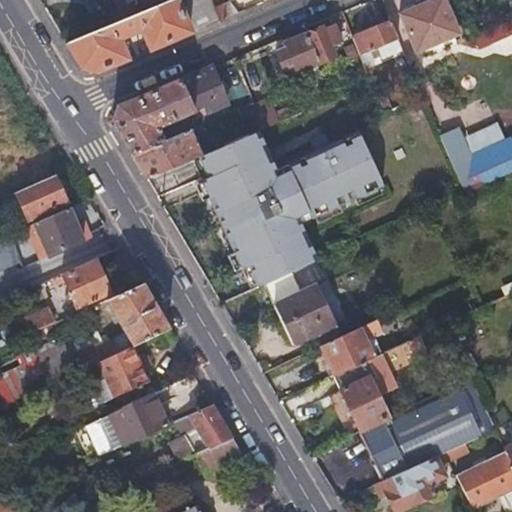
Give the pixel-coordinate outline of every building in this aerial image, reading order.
[(188,34),(173,0),(172,0),(123,21),(66,45),(80,68),(95,73),(126,60),(118,40),(140,29),(150,50),(188,34)] [(113,0),(123,21),(172,0),(113,0)] [(173,0),(188,34),(218,21),(208,0),(173,0)] [(432,0),(402,13),(410,32),(417,50),(458,34),(443,0),(432,0)] [(353,37),(357,46),(360,54),(400,37),(393,20),(353,37)] [(511,22),(470,40),(472,45),(474,49),(511,32),(511,22)] [(306,34),(317,60),(334,53),(330,44),(339,40),(332,23),(306,34)] [(287,74),(317,60),(306,34),(286,43),(289,49),(278,53),(287,74)] [(180,80),(192,115),(193,117),(226,103),(211,67),(180,80)] [(156,130),(192,115),(180,80),(118,106),(112,121),(133,156),(161,143),(156,130)] [(266,103),(254,108),(262,128),(275,122),(266,103)] [(262,128),(254,108),(253,104),(239,110),(249,133),(261,128),(262,128)] [(241,270),(248,267),(258,288),(264,285),(319,260),(302,222),(299,215),(312,209),(315,216),(386,185),(362,130),(333,143),(328,132),(314,138),(319,150),(290,162),(293,169),(281,174),(278,168),(261,128),(249,133),(197,157),(211,186),(204,189),(241,270)] [(442,136),(466,194),(486,185),(461,128),(442,136)] [(187,132),(161,143),(133,156),(147,180),(197,157),(187,132)] [(15,193),(49,178),(33,142),(0,156),(0,172),(5,170),(15,193)] [(293,169),(290,162),(278,168),(281,174),(293,169)] [(54,176),(49,178),(15,193),(16,195),(27,220),(65,203),(54,176)] [(35,224),(43,244),(52,264),(86,249),(69,209),(35,224)] [(302,222),(315,216),(312,209),(299,215),(302,222)] [(7,236),(0,239),(0,279),(22,270),(7,236)] [(293,342),(314,331),(336,321),(318,283),(328,278),(319,260),(264,285),(293,342)] [(63,275),(70,291),(78,308),(110,293),(95,261),(63,275)] [(101,347),(107,358),(131,347),(169,330),(141,284),(105,300),(122,337),(101,347)] [(332,375),(369,358),(360,338),(405,318),(400,307),(317,345),(332,375)] [(56,322),(54,317),(52,313),(18,328),(22,337),(56,322)] [(416,336),(369,358),(332,375),(360,430),(387,418),(377,395),(394,388),(389,377),(426,360),(416,336)] [(85,368),(107,358),(101,347),(91,352),(90,350),(74,357),(80,370),(85,368)] [(107,358),(85,368),(93,384),(98,381),(107,399),(147,381),(143,372),(150,369),(142,354),(135,357),(131,347),(107,358)] [(473,379),(387,418),(360,430),(385,480),(446,452),(464,444),(498,429),(473,379)] [(113,445),(139,433),(165,420),(150,390),(98,416),(113,445)] [(173,417),(192,453),(231,435),(210,399),(173,417)] [(231,435),(192,453),(204,476),(244,457),(231,435)] [(464,444),(446,452),(449,460),(467,452),(464,444)] [(511,463),(506,451),(457,475),(474,510),(493,501),(491,496),(503,490),(511,508),(511,463)] [(446,452),(385,480),(376,485),(379,491),(385,488),(395,511),(433,494),(428,483),(445,476),(441,468),(451,463),(449,460),(446,452)] [(163,467),(161,462),(158,458),(137,469),(141,477),(163,467)] [(20,511),(11,493),(4,496),(11,511),(20,511)] [(0,511),(11,511),(4,496),(0,497),(0,511)]
